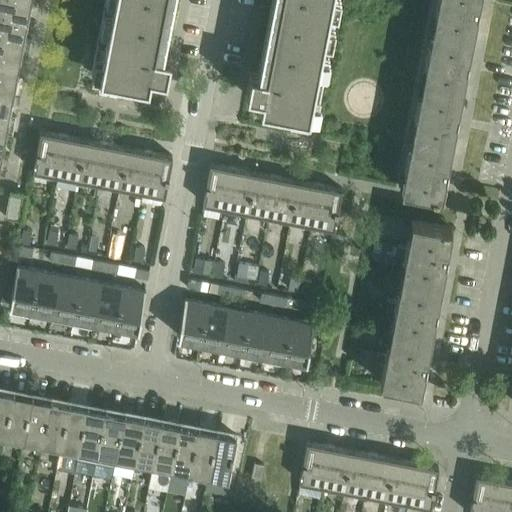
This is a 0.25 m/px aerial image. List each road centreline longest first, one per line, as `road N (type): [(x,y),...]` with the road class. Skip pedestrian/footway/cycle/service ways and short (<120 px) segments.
road 1 (residential): [(149,381),(218,0)]
road 2 (residential): [(463,441),(149,381)]
road 3 (residential): [(511,186),(463,441)]
road 4 (residential): [(149,381),(0,352)]
